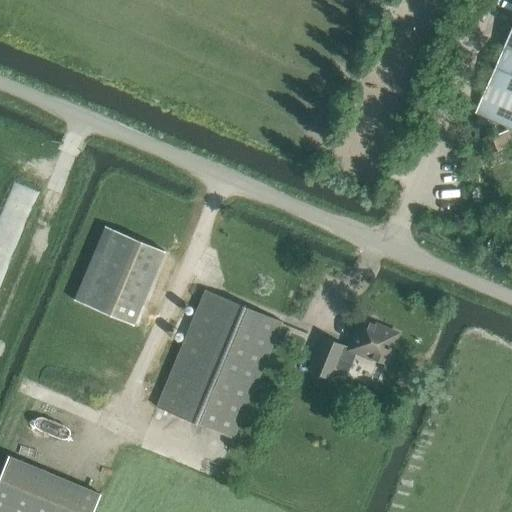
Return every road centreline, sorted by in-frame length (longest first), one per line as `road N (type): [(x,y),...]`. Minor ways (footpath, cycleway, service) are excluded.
road 1 (tertiary): [(511,299),(0,83)]
road 2 (track): [(0,325),(86,120)]
